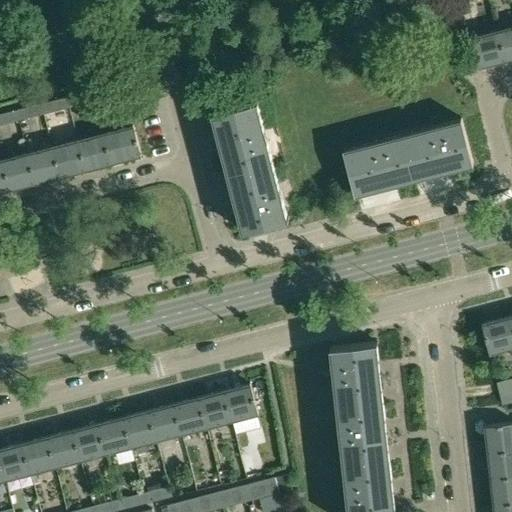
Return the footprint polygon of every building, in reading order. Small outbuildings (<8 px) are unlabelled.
[(451,0),(455,14),(469,10),(466,0),(451,0)] [(511,26),(497,30),(505,60),(511,58),(511,26)] [(505,60),(497,30),(472,36),(472,35),(471,36),(479,68),(481,67),(480,66),(505,60)] [(122,83),(95,90),(97,100),(124,93),(122,83)] [(65,98),(68,107),(89,102),(86,92),(65,98)] [(47,113),(68,107),(65,98),(44,103),(47,113)] [(227,171),(271,160),(256,102),(258,102),(257,100),(211,112),(211,114),(212,114),(227,171)] [(15,110),(18,120),(39,114),(36,105),(15,110)] [(0,124),(18,120),(15,110),(0,114),(0,124)] [(402,135),(414,178),(471,163),(472,164),(473,164),(461,118),(460,119),(460,120),(402,135)] [(106,132),(113,162),(139,155),(139,156),(140,156),(132,124),(131,124),(131,126),(106,132)] [(106,132),(80,139),(88,168),(113,162),(106,132)] [(356,193),(414,178),(402,135),(344,149),(344,148),(343,149),(355,195),(356,195),(356,193)] [(55,145),(62,175),(88,168),(80,139),(55,145)] [(55,145),(29,152),(37,182),(62,175),(55,145)] [(37,182),(29,152),(4,159),(11,188),(37,182)] [(4,159),(0,159),(0,191),(11,188),(4,159)] [(271,160),(227,171),(243,229),(242,229),(242,230),(288,218),(287,217),(286,217),(271,160)] [(511,347),(511,316),(483,324),(482,322),(481,323),(489,355),(491,355),(490,354),(511,347)] [(377,341),(330,346),(330,348),(331,347),(338,406),(383,401),(376,343),(378,342),(377,341)] [(250,384),(224,390),(231,420),(257,413),(257,415),(258,414),(250,382),(249,383),(250,384)] [(224,390),(199,397),(206,426),(231,420),(224,390)] [(511,392),(500,395),(503,405),(511,402),(511,392)] [(199,397),(173,404),(180,433),(206,426),(199,397)] [(383,401),(338,406),(344,466),(389,461),(383,401)] [(180,433),(173,404),(148,410),(155,440),(180,433)] [(148,410),(122,417),(129,446),(155,440),(148,410)] [(129,446),(122,417),(96,424),(103,453),(129,446)] [(487,452),(511,449),(511,422),(483,426),(483,427),(484,427),(487,452)] [(96,424),(71,430),(78,460),(103,453),(96,424)] [(45,437),(52,466),(78,460),(71,430),(45,437)] [(45,437),(20,443),(27,473),(52,466),(45,437)] [(0,448),(0,473),(2,480),(27,473),(20,443),(0,448)] [(511,449),(487,452),(490,478),(511,476),(511,449)] [(394,511),(389,461),(344,466),(349,511),(394,511)] [(511,476),(490,478),(493,504),(511,502),(511,476)] [(278,492),(276,485),(274,477),(263,480),(265,488),(268,487),(270,495),(278,492)] [(263,480),(248,484),(252,499),(259,497),(263,511),(267,511),(282,508),(278,492),(270,495),(268,487),(265,488),(263,480)] [(169,486),(148,492),(150,501),(172,495),(169,486)] [(231,504),(243,501),(239,486),(230,489),(232,496),(229,497),(231,504)] [(230,489),(218,492),(222,507),(231,504),(229,497),(232,496),(230,489)] [(218,492),(206,495),(208,502),(211,502),(213,509),(222,507),(218,492)] [(118,499),(121,509),(141,503),(139,494),(118,499)] [(201,511),(213,509),(211,502),(208,502),(206,495),(197,497),(201,511)] [(107,511),(121,509),(118,499),(97,505),(99,511),(107,511)] [(178,511),(191,511),(189,499),(179,502),(181,509),(178,510),(178,511)] [(179,502),(167,505),(168,507),(168,511),(178,511),(178,510),(181,509),(179,502)] [(511,511),(511,502),(493,504),(493,511),(511,511)]
